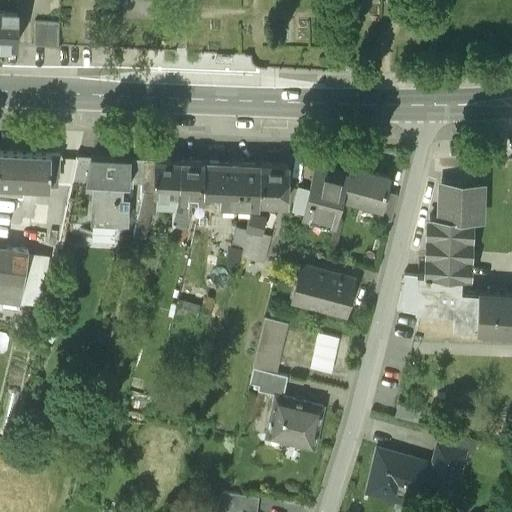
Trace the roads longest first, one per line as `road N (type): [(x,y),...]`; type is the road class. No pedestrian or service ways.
road 1 (secondary): [(0,91),(421,105)]
road 2 (residential): [(323,511),(421,143),(421,105)]
